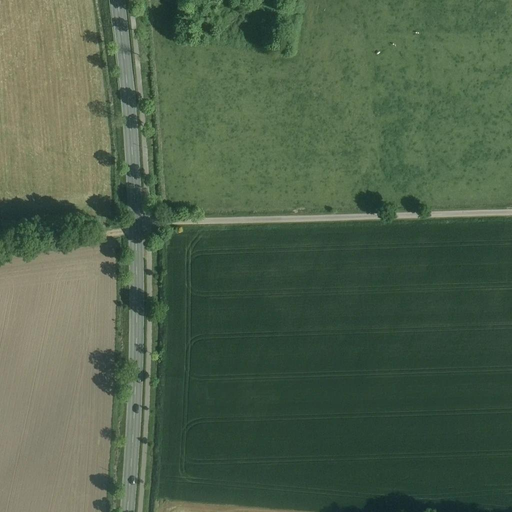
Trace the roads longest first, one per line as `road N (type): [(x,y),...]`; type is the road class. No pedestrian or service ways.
road 1 (secondary): [(127,511),(136,249),(117,0)]
road 2 (track): [(0,248),(135,232)]
